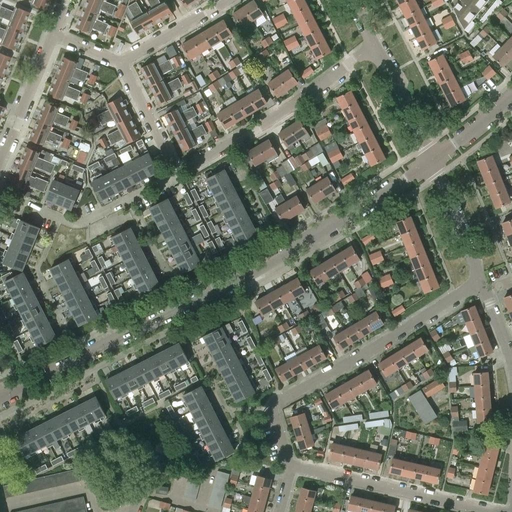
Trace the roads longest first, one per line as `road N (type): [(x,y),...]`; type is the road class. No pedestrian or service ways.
road 1 (residential): [(0,396),(282,254),(431,161)]
road 2 (residential): [(291,466),(271,408),(280,399),(479,279)]
road 3 (residential): [(178,173),(374,45)]
road 4 (residential): [(495,511),(291,466)]
road 5 (residential): [(178,173),(84,223),(0,193)]
road 6 (residential): [(0,166),(53,35)]
road 7 (residential): [(431,161),(374,45)]
road 8 (residential): [(479,279),(431,161)]
road 9 (residential): [(178,173),(120,62)]
road 10 (residential): [(120,62),(225,0)]
